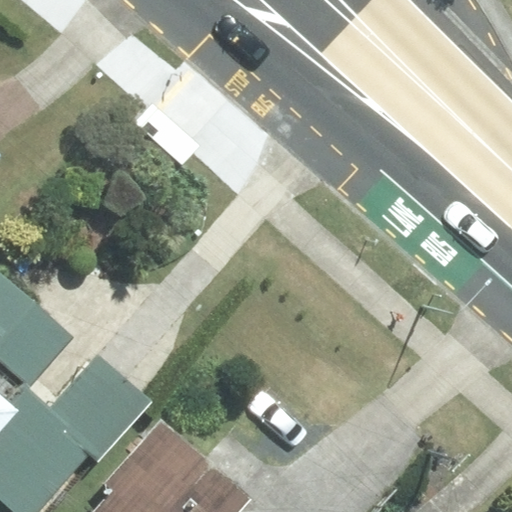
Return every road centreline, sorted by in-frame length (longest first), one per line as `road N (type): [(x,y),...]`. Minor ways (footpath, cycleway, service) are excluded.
road 1 (primary): [(511,213),(378,92)]
road 2 (primary): [(378,92),(243,0)]
road 3 (primary): [(287,0),(378,92)]
